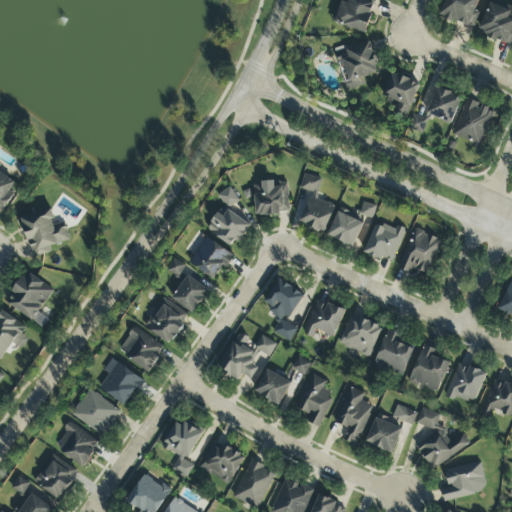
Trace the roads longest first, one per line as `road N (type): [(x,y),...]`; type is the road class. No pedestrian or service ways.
road 1 (residential): [(278,247),(91,511)]
road 2 (tertiary): [(239,90),(246,108),(511,242)]
road 3 (tertiary): [(282,0),(239,90),(133,261)]
road 4 (tertiary): [(511,208),(258,86),(239,90)]
road 5 (residential): [(511,353),(278,247)]
road 6 (residential): [(186,385),(399,497)]
road 7 (tertiary): [(133,261),(0,438)]
road 8 (tertiary): [(133,261),(166,227),(246,108)]
road 9 (residential): [(511,143),(436,317)]
road 10 (residential): [(463,330),(511,211)]
road 11 (tertiary): [(246,108),(299,0)]
